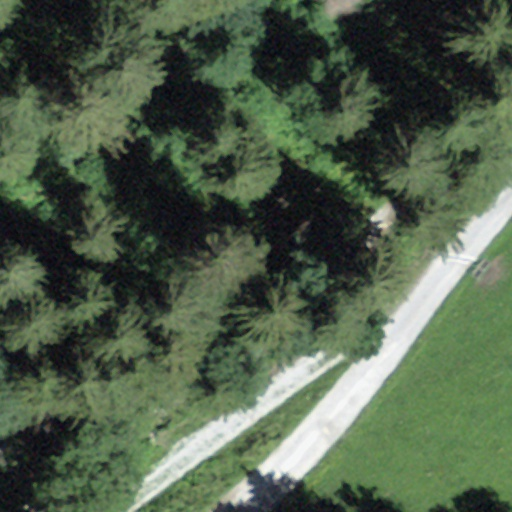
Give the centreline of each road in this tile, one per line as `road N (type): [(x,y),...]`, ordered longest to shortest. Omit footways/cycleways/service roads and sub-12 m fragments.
road 1 (track): [(511,207),(109,511)]
road 2 (track): [(259,511),(309,469),(511,207)]
